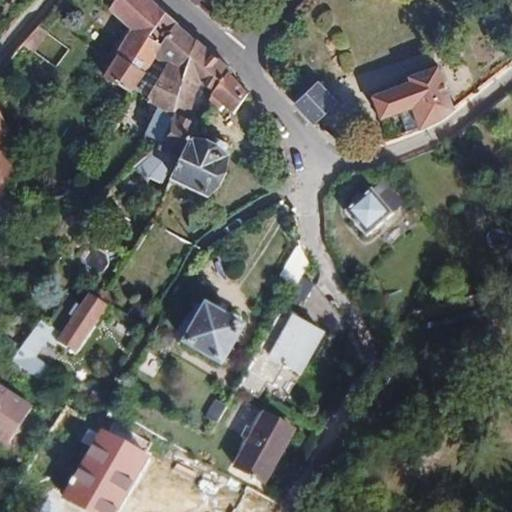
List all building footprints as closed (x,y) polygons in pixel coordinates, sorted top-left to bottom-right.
[(175,22),(150,0),(114,0),(115,0),(110,8),(132,28),(116,53),(118,54),(104,75),(130,92),(133,88),(152,58),(175,22)] [(175,22),(152,58),(165,66),(149,94),(150,102),(158,107),(145,134),(161,141),(173,114),(177,93),(194,39),(175,22)] [(203,83),(215,91),(229,72),(231,70),(194,39),(177,93),(173,114),(161,141),(158,146),(131,169),(169,186),(173,177),(190,138),(197,122),(190,118),(196,95),(203,83)] [(152,58),(133,88),(147,98),(149,94),(165,66),(152,58)] [(411,82),(373,96),(381,118),(395,113),(412,106),(420,128),(441,119),(454,108),(438,66),(409,77),(411,82)] [(210,98),(220,106),(223,103),(233,112),(248,93),(229,72),(215,91),(210,98)] [(318,83),(296,105),(313,123),(335,101),(318,83)] [(402,135),(420,128),(412,106),(395,113),(402,135)] [(0,181),(1,183),(2,186),(29,172),(0,113),(0,181)] [(228,155),(190,138),(173,177),(210,194),(228,155)] [(2,186),(1,183),(0,183),(0,213),(4,219),(13,207),(2,186)] [(372,190),(346,213),(366,237),(392,215),(372,190)] [(301,250),(283,281),(295,288),(302,276),(307,266),(301,250)] [(291,295),(305,302),(315,284),(302,276),(295,288),(291,295)] [(57,342),(76,355),(109,307),(90,295),(71,322),(63,334),(57,342)] [(184,344),(223,366),(245,328),(206,305),(184,344)] [(296,319),(298,314),(284,307),(238,388),(258,400),(267,383),(273,386),(284,365),(301,375),(308,363),(315,367),(331,338),(296,319)] [(71,322),(56,312),(47,325),(50,327),(51,326),(63,334),(71,322)] [(57,342),(63,334),(51,326),(50,327),(44,335),(56,343),(57,342)] [(12,361),(41,381),(51,367),(23,347),(12,361)] [(0,440),(8,446),(33,408),(0,386),(0,440)] [(205,417),(218,424),(227,406),(215,399),(205,417)] [(96,424),(66,405),(15,488),(32,499),(71,439),(73,440),(82,446),(92,430),(96,424)] [(245,449),(235,468),(265,485),(295,432),(260,412),(255,421),(259,424),(245,449)] [(245,439),(241,447),(245,449),(259,424),(255,421),(251,429),(247,427),(241,437),(245,439)] [(86,463),(101,436),(92,430),(82,446),(73,440),(66,451),(86,463)] [(142,463),(144,460),(101,436),(86,463),(59,511),(61,511),(114,511),(125,494),(144,505),(161,474),(142,463)]
